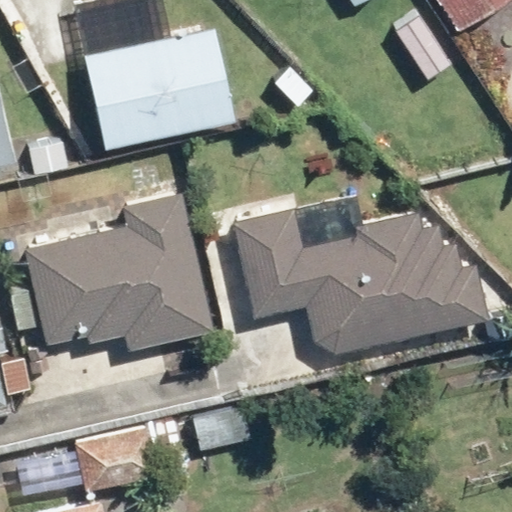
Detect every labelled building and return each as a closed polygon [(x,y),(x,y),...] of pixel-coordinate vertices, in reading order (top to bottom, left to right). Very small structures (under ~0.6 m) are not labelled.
[(2,0),(7,26),(108,6),(106,0),(2,0)] [(442,0),(456,21),(487,0),(442,0)] [(414,5),(391,22),(429,75),(452,58),(414,5)] [(141,27),(81,40),(103,140),(233,113),(213,19),(142,33),(141,27)] [(126,148),(133,188),(183,180),(176,139),(126,148)] [(127,218),(24,241),(45,334),(84,325),(87,336),(120,329),(123,346),(213,326),(181,186),(123,199),(127,218)] [(298,199),(225,215),(246,309),(304,296),(316,352),(485,314),(472,255),(456,258),(451,233),(440,236),(435,214),(420,217),(417,202),(360,214),(362,222),(305,235),(298,199)] [(147,414),(77,432),(79,440),(8,458),(18,497),(159,461),(147,414)] [(102,511),(99,492),(0,511),(102,511)]
